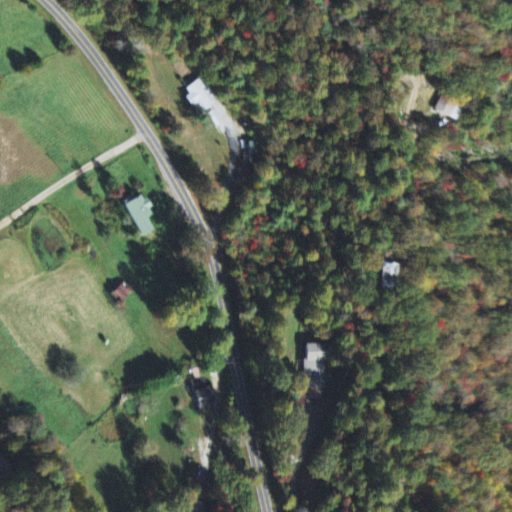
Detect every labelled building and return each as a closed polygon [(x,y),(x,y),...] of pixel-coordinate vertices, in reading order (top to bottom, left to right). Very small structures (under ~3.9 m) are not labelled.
[(218,102),(200,81),(182,96),(193,109),(196,106),(204,114),(218,102)] [(448,122),(455,109),(436,99),(429,111),(448,122)] [(149,231),(143,219),(150,216),(139,195),(119,205),(135,238),(149,231)] [(326,401),(325,345),(302,346),(304,393),(295,393),(295,407),(307,407),(306,401),(326,401)] [(214,387),(208,388),(206,378),(190,381),(196,409),(217,405),(214,387)]
